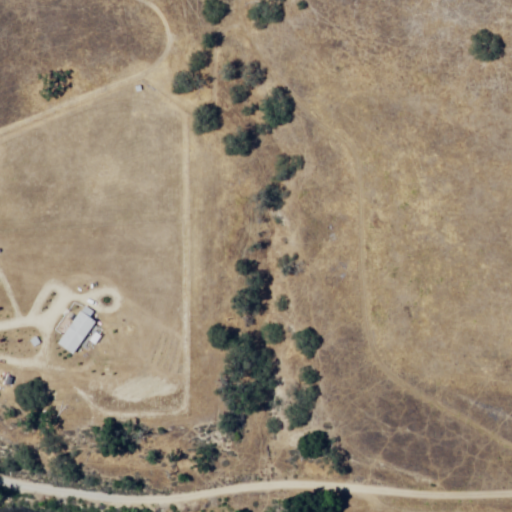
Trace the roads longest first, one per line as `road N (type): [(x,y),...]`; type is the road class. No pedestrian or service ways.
road 1 (track): [(511,443),(384,371),(368,334),(344,142),(281,83),(256,44),(244,33),(227,33),(206,91),(189,100),(147,71)]
road 2 (residential): [(511,498),(303,486),(116,495),(0,472)]
road 3 (track): [(0,131),(147,71),(171,47)]
